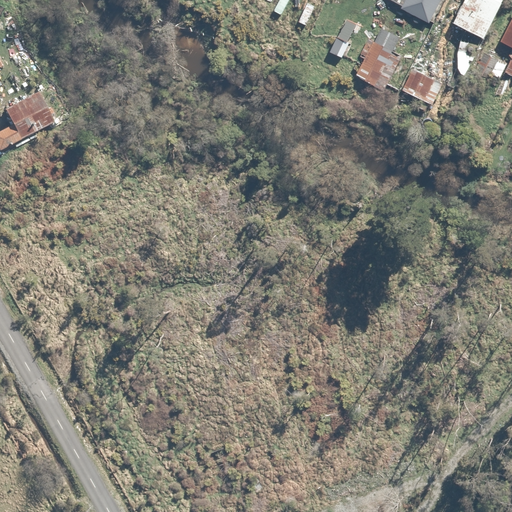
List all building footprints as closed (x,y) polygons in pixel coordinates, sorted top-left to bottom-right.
[(441,0),(392,0),(403,5),(402,7),(430,22),(441,0)] [(464,0),(453,21),(483,37),(503,0),(464,0)] [(511,17),(500,41),(511,46),(511,47),(509,54),(511,55),(511,17)] [(356,73),(384,89),(403,56),(395,51),(402,39),(382,27),(374,41),(369,38),(359,54),(364,57),(356,73)] [(506,63),(486,51),(472,75),(493,86),(506,63)] [(413,66),(402,88),(433,104),(444,82),(413,66)] [(37,88),(3,106),(12,122),(0,128),(0,148),(54,120),(37,88)]
